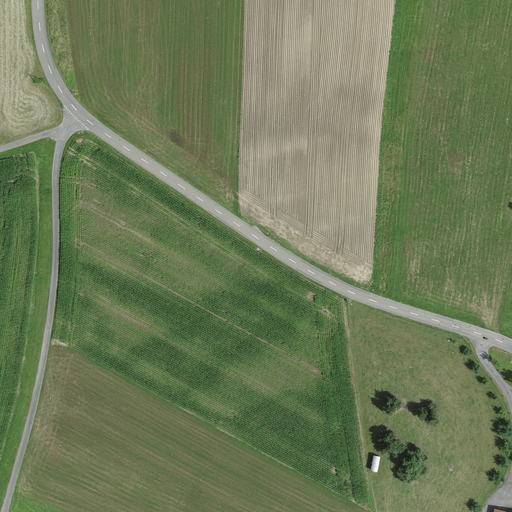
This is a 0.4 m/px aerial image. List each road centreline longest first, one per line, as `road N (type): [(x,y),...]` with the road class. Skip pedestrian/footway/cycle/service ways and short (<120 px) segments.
road 1 (tertiary): [(35,0),(55,83),(78,115),(323,279),(511,346)]
road 2 (track): [(64,128),(45,349),(5,511)]
